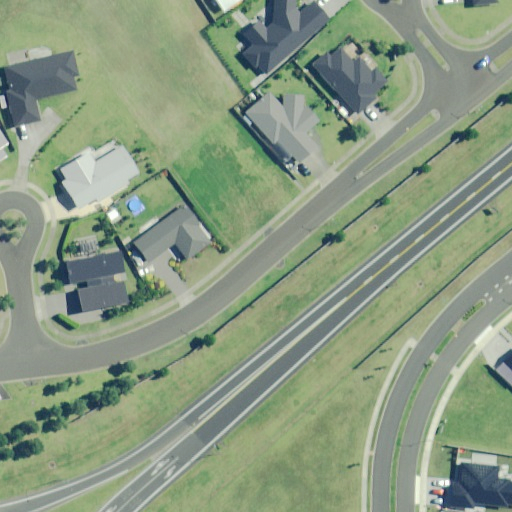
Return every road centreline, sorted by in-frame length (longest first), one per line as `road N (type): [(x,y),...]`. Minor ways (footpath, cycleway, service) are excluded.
road 1 (residential): [(20,366),(145,340),(191,317),(462,88)]
road 2 (primary): [(511,163),(230,395)]
road 3 (residential): [(511,277),(416,365),(388,421),(388,511)]
road 4 (primary): [(23,511),(114,471),(230,395)]
road 5 (primary): [(230,395),(200,437),(115,511)]
